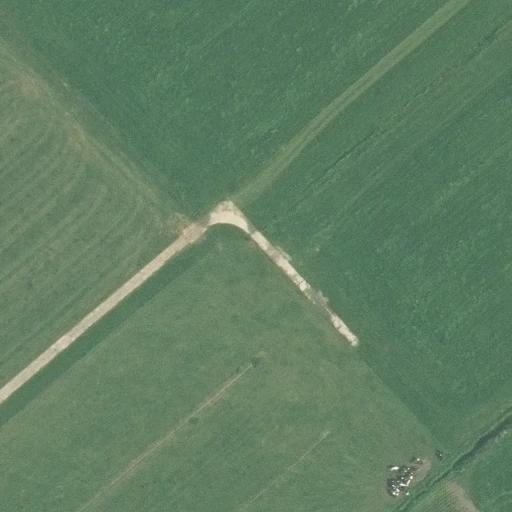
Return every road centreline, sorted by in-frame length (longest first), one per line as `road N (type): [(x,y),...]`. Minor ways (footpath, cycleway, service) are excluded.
road 1 (track): [(0,398),(223,209),(357,344)]
road 2 (track): [(223,209),(455,0)]
